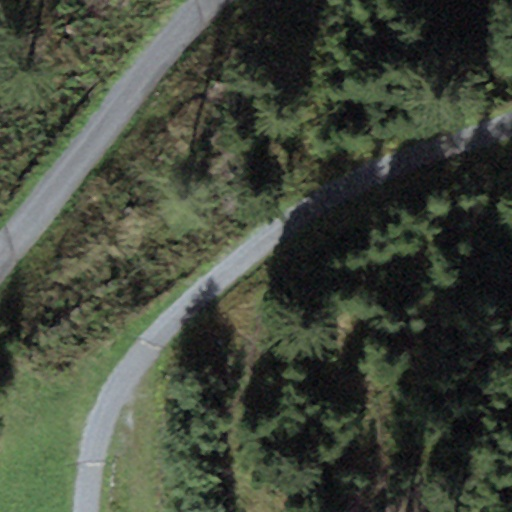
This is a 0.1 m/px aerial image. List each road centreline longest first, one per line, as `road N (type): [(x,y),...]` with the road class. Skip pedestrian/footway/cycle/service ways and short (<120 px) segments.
road 1 (track): [(511,123),(347,187),(260,244),(161,325),(121,376),(92,438),(83,511)]
road 2 (track): [(0,255),(226,0)]
